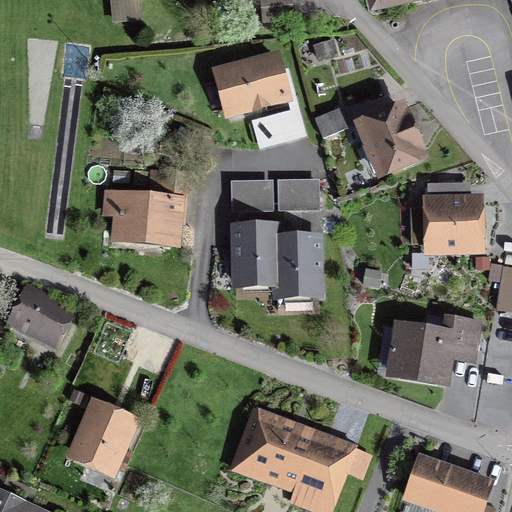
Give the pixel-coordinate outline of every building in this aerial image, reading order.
[(126,0),(128,10),(233,0),(126,0)] [(289,0),(263,0),(264,19),(290,18),(289,0)] [(216,69),(229,121),(295,104),(281,52),(216,69)] [(353,126),(377,184),(428,162),(404,105),(353,126)] [(231,182),(233,212),(273,210),(271,180),(231,182)] [(278,182),(279,210),(317,208),(316,181),(278,182)] [(112,244),(178,248),(181,196),(104,191),(103,216),(113,216),(112,244)] [(425,197),(427,256),(487,254),(485,195),(425,197)] [(234,228),(236,289),(278,288),(276,235),(276,227),(234,228)] [(278,288),(279,302),(325,300),(322,233),(276,235),(278,288)] [(511,269),(500,268),(495,308),(511,310),(511,269)] [(26,287),(6,325),(58,351),(78,314),(26,287)] [(394,325),(387,384),(452,392),(460,333),(394,325)] [(93,401),(68,460),(115,480),(140,420),(93,401)] [(252,411),(230,470),(290,492),(287,500),(318,511),(332,511),(346,474),(362,480),(371,454),(252,411)] [(419,456),(404,502),(434,511),(484,511),(495,482),(419,456)] [(0,511),(52,511),(0,488),(0,511)]
